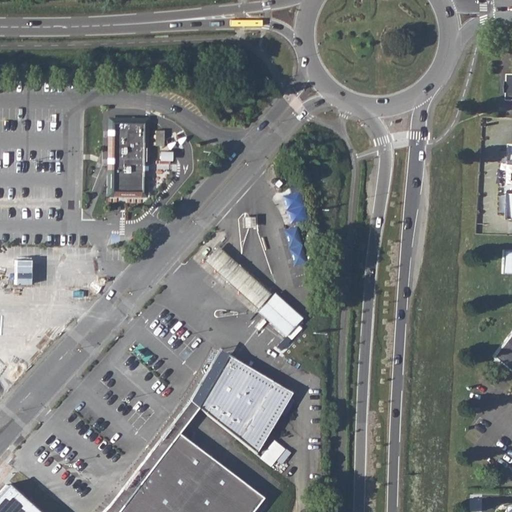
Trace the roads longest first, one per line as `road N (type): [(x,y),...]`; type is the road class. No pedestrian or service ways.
road 1 (residential): [(0,431),(320,79)]
road 2 (secondary): [(392,511),(401,300),(425,94)]
road 3 (secondary): [(363,107),(385,152),(367,283),(357,511)]
road 4 (tertiary): [(244,15),(0,27)]
